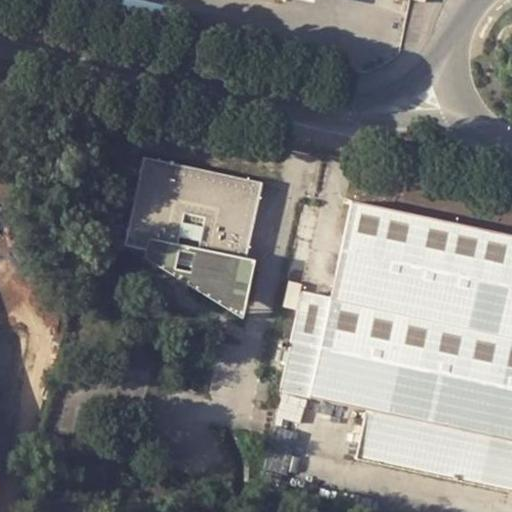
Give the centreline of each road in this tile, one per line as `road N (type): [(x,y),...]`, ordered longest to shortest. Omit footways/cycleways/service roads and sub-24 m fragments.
road 1 (tertiary): [(0,31),(326,104)]
road 2 (tertiary): [(326,104),(490,132)]
road 3 (tertiary): [(459,46),(406,83),(326,104)]
